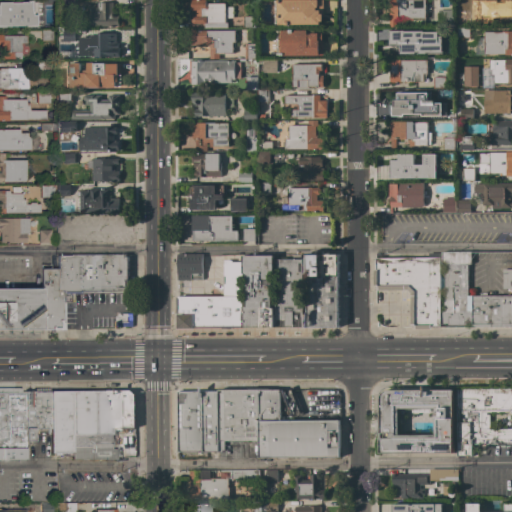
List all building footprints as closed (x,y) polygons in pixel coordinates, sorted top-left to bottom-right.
[(3,25),(3,26),(0,26),(0,1),(9,1),(9,2),(19,2),(19,1),(25,1),(25,0),(31,0),(31,1),(37,1),(37,14),(35,14),(35,25),(3,25)] [(74,0),(74,9),(63,10),(63,0),(74,0)] [(206,0),(206,3),(225,3),(225,7),(232,7),(232,18),(225,18),(225,23),(227,23),(227,28),(204,28),(204,23),(194,24),(192,22),(192,18),(193,16),(195,16),(195,11),(191,11),(191,0),(206,0)] [(323,0),(323,14),(322,14),(322,21),(320,21),(320,24),(274,24),(274,0),(323,0)] [(389,0),(431,0),(431,18),(425,18),(425,19),(413,19),(413,21),(410,21),(410,19),(396,19),(396,27),(389,27),(389,0)] [(471,0),(471,8),(457,8),(457,0),(471,0)] [(507,1),(507,0),(511,0),(511,24),(479,24),(479,23),(472,23),(472,9),(479,9),(483,9),(483,4),(487,4),(487,1),(507,1)] [(119,16),(119,27),(87,27),(87,4),(96,4),(96,8),(97,8),(97,2),(113,2),(113,12),(114,12),(116,14),(115,16),(119,16)] [(452,9),(453,24),(439,24),(438,10),(452,9)] [(256,16),(256,27),(243,27),(243,16),(256,16)] [(470,27),(470,38),(470,40),(465,40),(465,38),(457,38),(457,27),(470,27)] [(53,29),(53,40),(41,41),(41,29),(53,29)] [(281,31),(281,30),(313,29),(313,33),(318,33),(322,33),(322,41),(323,41),(323,55),(318,55),(277,55),(276,31),(281,31)] [(390,43),(393,43),(393,35),(394,35),(394,30),(396,30),(396,29),(424,29),(424,49),(416,48),(416,52),(398,51),(398,52),(389,52),(390,43)] [(56,40),(56,30),(74,31),(74,41),(56,40)] [(235,34),(237,34),(237,40),(235,40),(235,47),(232,47),(232,53),(219,53),(219,59),(209,59),(209,43),(206,43),(206,45),(191,45),(191,30),(235,30),(235,34)] [(511,31),(511,55),(505,55),(505,54),(484,54),(484,31),(511,31)] [(116,43),(119,43),(119,57),(92,56),(87,56),(87,57),(81,57),(81,56),(79,56),(79,48),(78,48),(78,42),(79,42),(79,37),(91,37),(91,34),(94,34),(94,33),(116,34),(116,43)] [(0,34),(2,34),(2,35),(27,35),(27,43),(21,43),(21,45),(21,49),(21,58),(2,58),(2,49),(0,49),(0,34)] [(257,43),(257,58),(244,58),(245,43),(257,43)] [(445,47),(445,57),(433,57),(433,47),(445,47)] [(263,73),(262,64),(258,64),(258,59),(276,58),(276,72),(263,73)] [(511,83),(494,83),(494,75),(492,75),(492,70),(489,70),(489,60),(494,60),(494,59),(511,59),(511,83)] [(56,60),(56,70),(37,70),(37,60),(56,60)] [(234,60),(234,62),(240,62),(240,78),(235,78),(235,79),(231,79),(231,83),(205,83),(205,84),(191,84),(191,60),(234,60)] [(427,60),(427,74),(425,74),(425,79),(423,79),(423,82),(400,82),(389,82),(389,70),(390,70),(390,60),(427,60)] [(81,63),(80,73),(87,73),(87,63),(118,63),(118,75),(115,75),(115,88),(69,87),(69,77),(67,77),(67,63),(81,63)] [(321,64),(321,75),(323,75),(323,87),(308,87),(308,89),(297,89),(297,87),(292,87),(292,64),(321,64)] [(0,67),(28,67),(28,71),(35,71),(35,84),(28,84),(28,85),(30,85),(30,89),(1,89),(1,90),(0,90),(0,67)] [(473,75),(473,88),(458,88),(458,83),(461,83),(461,76),(473,75)] [(257,77),(257,89),(245,89),(245,77),(257,77)] [(431,88),(433,88),(433,77),(445,77),(445,83),(447,83),(447,88),(450,88),(450,82),(455,82),(455,107),(460,107),(460,119),(456,119),(452,119),(431,119),(431,108),(423,108),(423,114),(409,114),(409,116),(406,116),(406,114),(405,114),(405,115),(392,115),(390,113),(390,109),(392,108),(394,108),(394,102),(390,102),(390,89),(405,90),(405,94),(423,95),(423,90),(431,90),(431,88)] [(470,89),(471,106),(456,106),(456,89),(470,89)] [(269,102),(258,102),(258,90),(269,90),(269,102)] [(511,90),(511,113),(483,113),(484,90),(511,90)] [(36,91),(50,91),(50,103),(36,103),(36,91)] [(71,91),(71,102),(58,102),(58,91),(71,91)] [(192,102),(191,93),(225,92),(225,96),(233,96),(233,107),(225,107),(225,115),(225,117),(222,117),(222,115),(219,115),(219,117),(217,117),(217,115),(211,115),(211,117),(208,117),(208,116),(195,116),(195,109),(198,109),(198,105),(196,105),(195,105),(194,104),(194,102),(192,102)] [(101,95),(101,100),(108,100),(108,95),(119,95),(119,114),(115,114),(115,117),(114,117),(114,119),(71,120),(71,110),(89,110),(89,105),(85,105),(85,100),(84,100),(84,95),(101,95)] [(313,95),(319,95),(319,101),(327,101),(327,118),(291,117),(291,109),(296,110),(297,105),(284,104),(284,95),(313,95)] [(0,96),(5,96),(5,99),(26,99),(26,103),(30,103),(30,110),(46,110),(46,120),(0,120),(0,96)] [(257,119),(257,120),(244,120),(244,109),(257,110),(257,114),(258,114),(258,119),(257,119)] [(473,109),(473,119),(461,119),(461,109),(473,109)] [(317,126),(316,126),(315,136),(317,136),(317,138),(323,138),(323,150),(307,150),(307,149),(284,149),(285,139),(289,139),(288,131),(286,132),(286,127),(288,127),(288,125),(308,125),(308,120),(317,120),(317,126)] [(74,121),(74,132),(60,132),(59,122),(74,121)] [(413,121),(413,122),(427,122),(427,133),(430,133),(430,145),(427,145),(414,145),(414,147),(408,147),(408,141),(405,141),(405,139),(400,139),(400,138),(396,138),(396,150),(390,150),(390,131),(389,131),(389,121),(413,121)] [(511,121),(511,145),(489,145),(489,132),(492,132),(492,121),(511,121)] [(56,123),(55,131),(40,130),(40,122),(56,123)] [(229,123),(228,147),(213,146),(213,147),(210,147),(210,142),(207,142),(207,148),(204,148),(204,152),(195,151),(195,139),(192,139),(192,131),(191,131),(191,122),(229,123)] [(254,130),(256,130),(256,135),(254,135),(254,139),(256,139),(256,151),(245,151),(245,139),(246,139),(246,126),(254,126),(254,130)] [(117,127),(117,134),(113,134),(113,140),(119,140),(119,150),(91,150),(91,136),(85,136),(85,127),(117,127)] [(0,128),(20,128),(20,132),(27,132),(27,136),(30,136),(30,141),(32,141),(32,145),(30,145),(30,150),(0,150),(0,128)] [(446,138),(446,133),(454,133),(455,150),(443,150),(443,138),(446,138)] [(459,137),(473,137),(473,150),(459,150),(459,137)] [(272,141),(272,150),(261,150),(261,141),(272,141)] [(506,152),(506,151),(511,151),(511,176),(506,176),(506,175),(500,175),(500,173),(489,173),(489,152),(506,152)] [(64,163),(64,152),(75,152),(75,163),(64,163)] [(258,152),(270,152),(269,165),(258,165),(258,152)] [(0,153),(4,153),(4,159),(26,159),(25,182),(2,181),(2,182),(0,182),(0,153)] [(195,171),(197,171),(197,167),(193,167),(193,163),(192,163),(192,154),(219,153),(219,170),(221,175),(220,177),(211,177),(211,178),(208,178),(208,177),(195,177),(195,171)] [(398,154),(398,160),(391,160),(391,178),(437,178),(437,153),(423,153),(423,165),(414,165),(414,154),(398,154)] [(323,180),(301,180),(301,172),(303,172),(303,165),(299,165),(299,157),(306,157),(306,156),(320,156),(320,159),(322,159),(322,166),(320,166),(320,168),(323,168),(323,180)] [(118,158),(118,164),(115,164),(115,171),(119,171),(119,181),(93,181),(93,168),(87,168),(87,160),(93,160),(93,158),(118,158)] [(475,168),(474,181),(462,181),(462,168),(475,168)] [(251,172),(251,182),(238,182),(238,172),(251,172)] [(270,183),(270,194),(259,194),(259,183),(270,183)] [(397,184),(397,183),(423,183),(423,207),(392,207),(392,212),(390,212),(390,198),(388,198),(388,184),(397,184)] [(511,183),(511,192),(511,202),(511,208),(501,208),(492,209),(491,205),(483,205),(482,193),(475,193),(474,184),(511,183)] [(54,184),(54,197),(40,197),(40,184),(54,184)] [(70,184),(69,196),(57,195),(58,184),(70,184)] [(223,185),(223,195),(216,195),(215,208),(193,208),(193,200),(195,200),(195,194),(192,194),(192,193),(190,193),(190,186),(192,186),(192,184),(223,185)] [(318,187),(320,189),(320,193),(318,195),(317,195),(317,201),(323,201),(323,211),(303,211),(303,205),(295,206),(295,213),(287,213),(288,188),(318,187)] [(90,191),(90,189),(100,189),(100,188),(110,188),(110,198),(119,198),(119,212),(80,212),(80,198),(78,198),(78,194),(80,194),(80,191),(90,191)] [(0,190),(9,190),(9,192),(22,193),(22,199),(25,199),(25,203),(29,204),(29,202),(35,202),(35,203),(40,203),(39,213),(4,212),(4,213),(0,213),(0,190)] [(247,212),(232,212),(232,211),(230,211),(230,198),(232,198),(232,196),(249,196),(249,199),(246,199),(247,212)] [(455,198),(455,212),(443,212),(443,198),(455,198)] [(457,212),(457,200),(470,201),(470,212),(457,212)] [(232,215),(231,230),(237,230),(237,241),(211,241),(211,238),(198,238),(198,225),(192,225),(192,215),(223,215),(232,215)] [(0,217),(29,217),(29,233),(26,233),(25,242),(21,242),(21,244),(19,244),(19,242),(0,242),(0,217)] [(255,228),(255,242),(243,242),(243,228),(255,228)] [(51,229),(51,242),(39,242),(39,229),(51,229)] [(307,318),(307,276),(308,276),(308,273),(305,273),(305,259),(305,254),(326,254),(326,252),(332,252),(332,254),(339,254),(339,327),(304,327),(304,318),(307,318)] [(458,331),(458,326),(440,326),(440,311),(445,311),(444,264),(441,264),(441,253),(471,252),(471,264),(467,264),(468,296),(472,296),(472,331),(458,331)] [(440,293),(440,311),(440,326),(431,326),(431,329),(415,329),(415,327),(413,327),(413,325),(410,325),(410,293),(407,290),(378,290),(378,287),(375,287),(375,285),(373,285),(373,269),(375,269),(375,258),(428,257),(428,253),(440,253),(440,268),(443,268),(443,293),(440,293)] [(42,268),(57,268),(57,254),(125,254),(125,256),(128,256),(128,291),(64,291),(64,328),(42,328),(42,288),(42,268)] [(202,254),(202,280),(178,280),(178,254),(202,254)] [(273,255),(273,259),(273,272),(271,272),(271,306),(270,306),(270,308),(273,308),(273,315),(273,327),(242,327),(243,306),(246,307),(246,275),(242,273),(242,262),(243,255),(273,255)] [(304,327),(273,327),(273,315),(275,315),(275,272),(273,272),(273,259),(305,259),(305,273),(302,273),(302,314),(304,314),(304,318),(304,327)] [(242,273),(243,306),(242,327),(194,327),(194,329),(177,329),(176,296),(223,296),(223,262),(224,262),(224,260),(232,260),(232,262),(242,262),(242,273)] [(472,296),(511,296),(511,289),(503,289),(503,269),(511,269),(511,329),(491,329),(491,331),(472,331),(472,296)] [(0,288),(42,288),(42,328),(0,328),(0,288)] [(132,314),(132,326),(115,326),(115,316),(118,316),(118,313),(132,314)] [(26,435),(26,459),(0,459),(0,385),(26,385),(26,391),(26,435)] [(380,425),(376,425),(375,400),(380,400),(380,398),(381,396),(382,394),(383,392),(385,391),(388,390),(389,390),(389,387),(409,387),(409,390),(453,390),(454,453),(380,453),(380,425)] [(73,452),(51,452),(51,428),(51,391),(52,391),(52,388),(72,388),(73,452)] [(131,388),(137,394),(137,406),(135,406),(135,427),(130,427),(130,430),(129,431),(128,431),(127,430),(125,428),(112,428),(112,448),(117,448),(117,458),(73,458),(73,452),(72,388),(131,388)] [(458,456),(458,388),(511,388),(511,444),(506,444),(506,445),(498,445),(498,444),(475,444),(475,450),(472,450),(472,456),(458,456)] [(259,441),(224,441),(224,450),(222,450),(222,451),(219,451),(218,391),(218,390),(280,389),(280,420),(259,420),(259,441)] [(51,428),(34,428),(34,433),(31,433),(31,435),(26,435),(26,391),(51,391),(51,428)] [(218,391),(219,451),(218,451),(218,452),(179,452),(178,391),(218,391)] [(280,420),(281,420),(340,420),(340,426),(340,457),(259,457),(259,441),(259,420),(280,420)] [(210,470),(210,478),(220,478),(220,471),(259,471),(259,484),(228,478),(228,488),(229,488),(229,499),(214,499),(214,497),(189,497),(189,470),(196,470),(196,479),(200,479),(200,470),(210,470)] [(266,481),(266,470),(277,470),(277,481),(266,481)] [(428,474),(428,485),(420,485),(420,498),(400,498),(400,494),(401,494),(401,489),(400,489),(400,487),(392,487),(392,474),(428,474)] [(302,475),(302,480),(319,479),(319,490),(324,490),(325,500),(320,500),(320,499),(296,499),(296,491),(295,491),(295,475),(302,475)] [(458,511),(460,511),(460,500),(471,500),(471,511),(458,511)] [(277,501),(277,511),(266,511),(266,501),(277,501)] [(76,502),(76,511),(64,511),(64,502),(76,502)] [(41,511),(41,503),(58,503),(57,511),(41,511)] [(465,504),(464,511),(511,511),(511,503),(501,503),(501,511),(477,511),(478,504),(465,504)]
